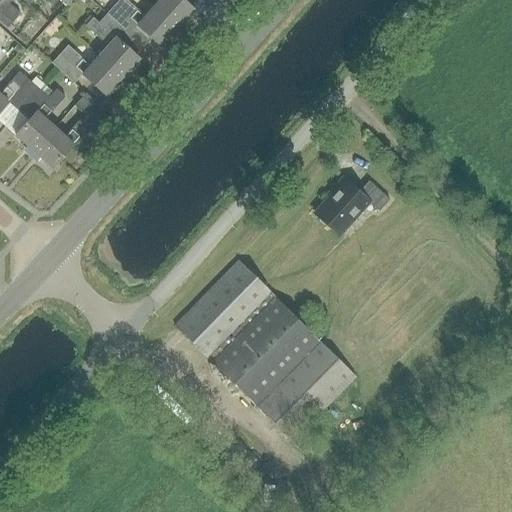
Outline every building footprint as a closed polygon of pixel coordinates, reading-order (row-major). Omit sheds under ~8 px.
[(0,0),(0,22),(7,28),(20,13),(8,3),(10,0),(0,0)] [(124,0),(118,0),(114,5),(105,14),(143,48),(151,38),(160,47),(170,36),(173,36),(178,30),(152,7),(143,17),(124,0)] [(181,0),(157,0),(152,7),(178,30),(183,25),(182,22),(193,11),(181,0)] [(105,14),(98,23),(92,18),(85,26),(107,46),(97,56),(123,80),(129,73),(128,72),(139,59),(135,56),(143,48),(105,14)] [(74,83),(82,74),(106,96),(116,84),(118,85),(123,80),(97,56),(89,66),(66,46),(51,63),(74,83)] [(0,109),(8,101),(18,111),(37,89),(18,72),(0,92),(0,109)] [(37,89),(18,111),(28,120),(15,135),(27,146),(25,148),(31,154),(54,128),(45,119),(65,97),(56,89),(48,99),(37,89)] [(74,106),(83,114),(63,136),(54,128),(31,154),(37,159),(39,157),(51,168),(103,111),(85,94),(74,106)] [(338,236),(368,203),(379,212),(389,201),(368,182),(358,193),(345,181),(314,215),(338,236)] [(194,304),(173,326),(242,394),(293,443),(355,377),(237,261),(226,272),(194,304)]
